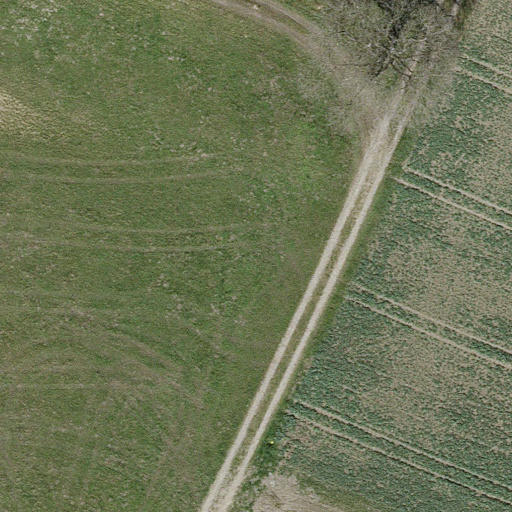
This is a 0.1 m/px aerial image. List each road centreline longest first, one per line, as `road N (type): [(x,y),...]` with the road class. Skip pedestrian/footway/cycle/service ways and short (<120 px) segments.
road 1 (track): [(461,0),(227,511)]
road 2 (track): [(200,0),(412,108)]
